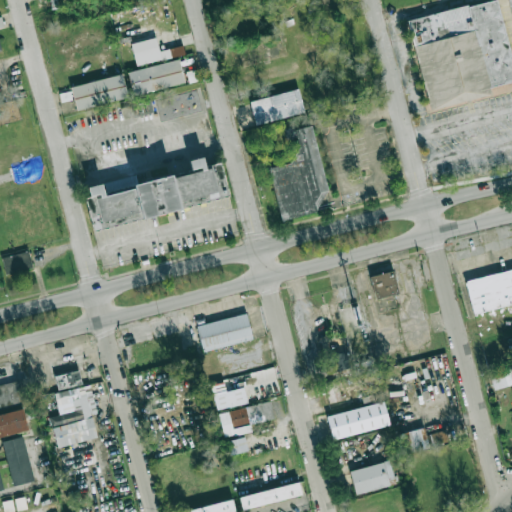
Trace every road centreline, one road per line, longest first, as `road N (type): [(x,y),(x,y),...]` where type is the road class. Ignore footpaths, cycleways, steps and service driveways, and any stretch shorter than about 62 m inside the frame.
road 1 (residential): [(19,0),(154,511)]
road 2 (residential): [(195,0),(329,511)]
road 3 (secondary): [(0,347),(511,215)]
road 4 (residential): [(373,0),(505,507)]
road 5 (secondary): [(260,248),(0,316)]
road 6 (secondary): [(511,183),(260,248)]
